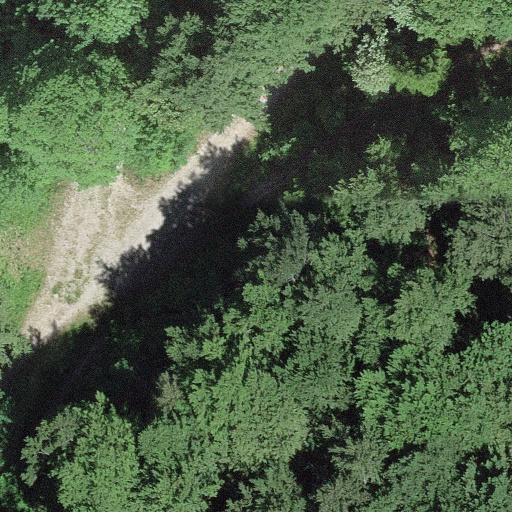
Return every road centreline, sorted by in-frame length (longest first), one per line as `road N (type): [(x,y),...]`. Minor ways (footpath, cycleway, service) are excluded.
road 1 (track): [(0,373),(360,0)]
road 2 (track): [(81,287),(511,17)]
road 3 (track): [(0,475),(81,287)]
